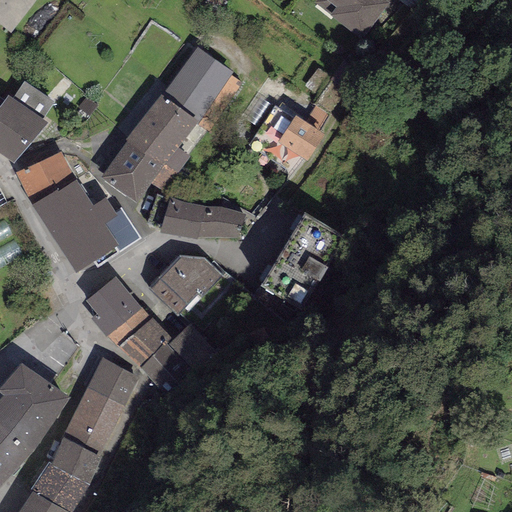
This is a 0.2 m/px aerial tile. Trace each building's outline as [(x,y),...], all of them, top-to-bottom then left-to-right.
[(38,0),(0,0),(0,25),(12,34),(38,0)] [(380,0),(316,0),(314,4),(330,17),(329,18),(361,43),(389,6),(380,0)] [(232,75),(197,51),(162,101),(196,126),(232,75)] [(361,77),(343,64),(315,104),(334,117),(361,77)] [(53,104),(23,85),(11,104),(7,101),(4,104),(0,109),(0,158),(13,168),(47,129),(41,124),(53,104)] [(256,127),(270,106),(257,98),(243,119),(256,127)] [(196,126),(162,101),(160,99),(127,144),(128,145),(163,170),(165,167),(175,174),(178,176),(190,159),(180,151),(197,127),(196,126)] [(324,139),(275,107),(246,151),(266,164),(269,160),(290,174),(299,160),(306,165),(324,139)] [(163,170),(128,145),(100,182),(136,208),(152,186),(163,170)] [(60,155),(16,176),(31,207),(75,185),(60,155)] [(175,174),(165,167),(163,170),(152,186),(161,193),(175,174)] [(76,185),(32,210),(75,278),(94,266),(96,270),(117,257),(116,255),(140,241),(121,211),(113,216),(104,201),(91,209),(76,185)] [(209,212),(170,202),(159,238),(196,244),(198,241),(237,239),(245,217),(223,211),(209,212)] [(0,222),(0,266),(24,254),(6,219),(0,222)] [(342,243),(302,221),(262,293),(303,315),(342,243)] [(222,278),(202,259),(180,258),(148,290),(176,319),(222,278)] [(115,281),(86,305),(96,316),(90,322),(106,341),(108,339),(141,311),(115,281)] [(171,343),(141,311),(108,339),(119,351),(140,372),(164,345),(167,348),(171,343)] [(171,343),(167,348),(192,371),(221,356),(187,326),(171,343)] [(164,345),(140,372),(169,397),(192,371),(167,348),(164,345)] [(138,380),(102,362),(87,390),(124,408),(138,380)] [(0,490),(70,407),(22,367),(0,393),(0,398),(2,401),(0,403),(0,490)] [(98,460),(124,408),(87,390),(61,441),(98,460)] [(101,462),(98,460),(61,441),(47,465),(87,488),(101,462)] [(72,511),(87,488),(47,465),(31,495),(58,511),(72,511)] [(58,511),(31,495),(19,511),(58,511)]
